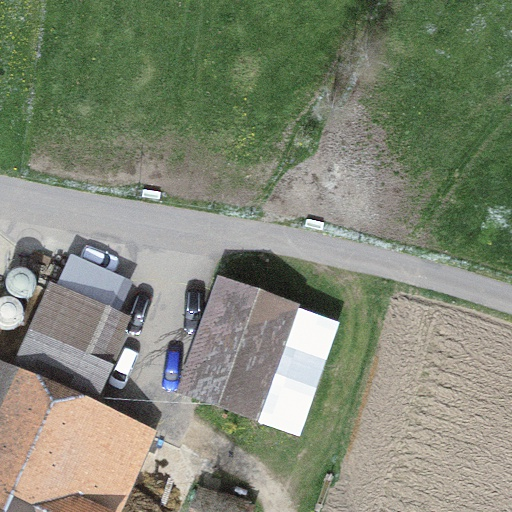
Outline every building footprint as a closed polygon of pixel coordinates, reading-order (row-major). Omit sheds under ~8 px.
[(8,293),(11,297),(16,299),(21,300),(26,299),(31,297),(34,293),(36,288),(36,282),(34,277),(31,274),(27,271),(23,270),(18,270),(13,271),(10,274),(7,278),(6,283),(6,288),(8,293)] [(288,315),(220,291),(186,388),(254,412),(288,315)] [(18,379),(0,371),(0,511),(117,511),(152,435),(92,408),(108,372),(86,363),(107,318),(56,295),(18,379)] [(0,328),(4,330),(10,331),(15,329),(19,326),(22,321),(23,316),(23,311),(21,306),(17,303),(13,300),(8,300),(3,300),(0,301),(0,328)] [(241,511),(243,509),(199,494),(193,511),(241,511)]
